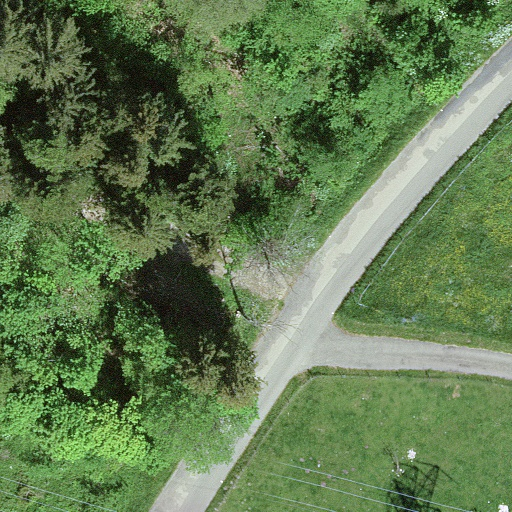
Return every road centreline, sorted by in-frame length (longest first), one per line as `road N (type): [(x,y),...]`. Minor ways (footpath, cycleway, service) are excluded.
road 1 (tertiary): [(177,511),(287,336),(511,93)]
road 2 (track): [(330,289),(61,193),(0,200)]
road 3 (track): [(287,336),(511,359)]
